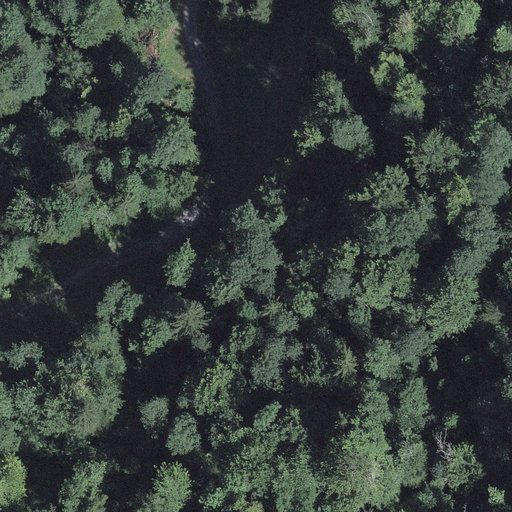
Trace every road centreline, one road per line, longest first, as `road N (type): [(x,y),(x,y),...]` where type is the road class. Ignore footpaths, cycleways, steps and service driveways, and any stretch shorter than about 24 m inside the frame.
road 1 (track): [(332,0),(276,51),(232,179),(152,241),(0,315)]
road 2 (track): [(199,0),(190,32),(232,179)]
